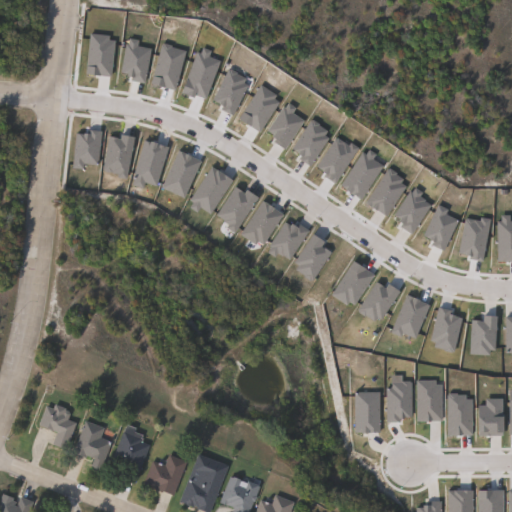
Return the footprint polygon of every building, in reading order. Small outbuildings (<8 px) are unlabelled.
[(66,407),(64,411),(70,413),(68,419),(76,422),(66,449),(52,443),(57,432),(39,424),(47,405),(53,408),(55,403),(66,407)] [(110,441),(99,469),(91,465),(94,457),(87,454),(86,456),(73,451),(85,420),(104,427),(100,437),(110,441)] [(150,444),(134,484),(123,479),(128,467),(112,461),(124,430),(142,437),(141,441),(150,444)] [(228,465),(209,511),(206,511),(198,508),(198,507),(194,505),(193,506),(179,500),(189,478),(191,478),(194,471),(191,470),(198,453),(228,465)] [(186,461),(173,495),(143,484),(152,459),(165,464),(168,454),(186,461)] [(230,475),(232,476),(234,476),(240,478),(241,480),(243,481),(241,485),(245,487),(248,480),(253,482),(255,476),(262,479),(248,511),(232,511),(234,507),(220,501),(230,475)] [(14,504),(17,505),(20,496),(33,501),(28,511),(0,511),(0,497),(2,492),(13,496),(12,500),(15,501),(14,504)] [(294,501),(289,511),(255,511),(261,499),(272,503),(275,494),(294,501)]
